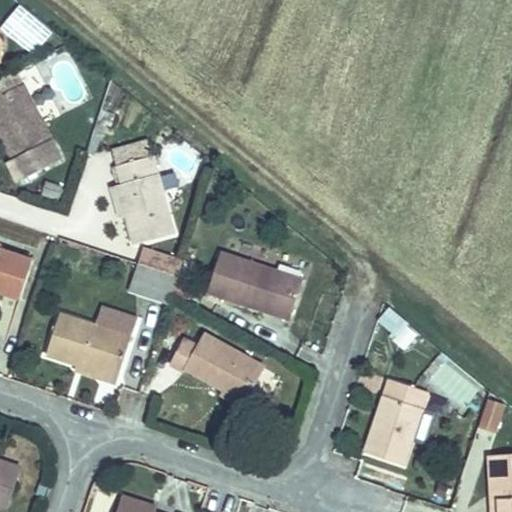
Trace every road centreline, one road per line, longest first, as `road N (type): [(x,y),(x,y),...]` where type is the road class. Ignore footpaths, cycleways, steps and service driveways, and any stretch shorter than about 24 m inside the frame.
road 1 (residential): [(91,422),(300,486)]
road 2 (residential): [(357,311),(300,486)]
